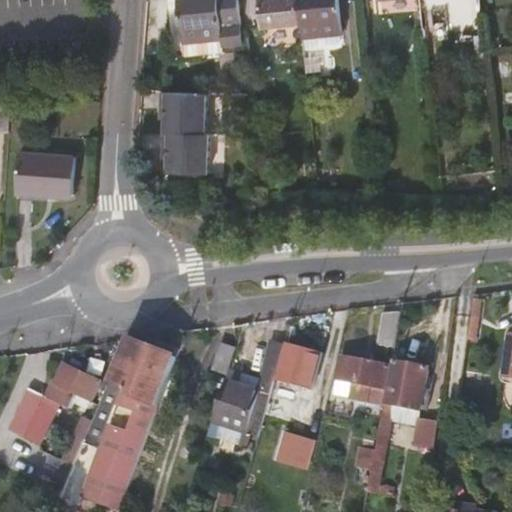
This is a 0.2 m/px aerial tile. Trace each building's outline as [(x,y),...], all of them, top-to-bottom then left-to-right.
[(228,50),(226,33),(223,0),(188,0),(183,0),(184,5),(164,7),(167,48),(168,59),(208,55),(208,52),(228,50)] [(236,0),(239,26),(247,25),(244,0),(236,0)] [(244,0),(247,25),(248,35),(288,32),(284,0),(244,0)] [(298,0),(284,0),(288,32),(289,45),(329,41),(325,0),(314,0),(299,1),(298,0)] [(0,131),(10,132),(12,103),(0,103),(0,131)] [(196,152),(193,113),(148,116),(150,134),(155,133),(156,145),(157,156),(196,152)] [(19,192),(74,197),(77,156),(22,152),(19,192)] [(204,192),(200,152),(196,152),(157,156),(156,156),(157,168),(162,167),(163,179),(164,195),(204,192)] [(397,343),(401,321),(389,320),(384,340),(397,343)] [(131,337),(128,342),(94,423),(85,443),(100,450),(137,468),(168,384),(182,350),(159,343),(157,348),(131,337)] [(276,382),(285,348),(271,344),(258,390),(262,391),(272,394),(276,382)] [(322,355),(286,344),(285,348),(276,382),(295,387),(311,391),(322,355)] [(229,376),(238,349),(222,345),(214,371),(229,376)] [(392,368),(339,357),(334,378),(355,383),(353,398),(385,405),(392,368)] [(429,371),(394,364),(392,368),(385,405),(377,451),(376,456),(386,458),(395,416),(416,419),(416,424),(426,426),(422,457),(435,459),(441,421),(421,419),(429,371)] [(103,384),(62,365),(46,398),(72,410),(79,395),(95,403),(103,384)] [(258,390),(228,381),(214,423),(248,434),(262,391),(258,390)] [(309,401),(311,391),(295,387),(293,397),(309,401)] [(43,406),(46,398),(29,390),(9,432),(26,441),(32,428),(43,406)] [(72,410),(46,398),(43,406),(52,411),(68,417),(72,410)] [(52,411),(43,406),(32,428),(43,433),(52,411)] [(318,443),(325,418),(314,415),(310,431),(306,429),(307,424),(290,419),(279,458),(297,462),(304,438),(318,443)] [(85,443),(94,423),(84,418),(66,459),(77,464),(85,443)] [(43,433),(32,428),(26,441),(47,451),(53,438),(43,433)] [(376,456),(377,451),(364,448),(359,468),(361,469),(361,470),(372,472),(376,456)] [(120,511),(137,468),(100,450),(82,497),(120,511)] [(386,458),(376,456),(372,472),(371,482),(370,485),(380,486),(386,458)] [(71,477),(77,464),(66,459),(63,466),(56,463),(46,486),(63,494),(71,477)] [(371,482),(372,472),(361,470),(360,480),(371,482)] [(69,511),(80,481),(71,477),(63,494),(55,511),(69,511)]
